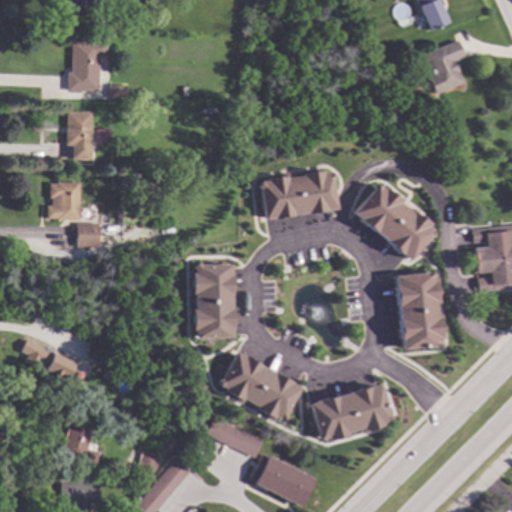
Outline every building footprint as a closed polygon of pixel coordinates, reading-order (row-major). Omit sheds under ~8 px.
[(86,0),(86,14),(63,14),(63,0),(86,0)] [(437,0),(438,1),(436,2),(444,22),(425,29),(412,0),(437,0)] [(104,40),(104,55),(96,55),(96,90),(64,89),(64,71),(68,71),(68,39),(104,40)] [(460,56),(449,60),(459,82),(431,94),(424,77),(429,75),(419,53),(453,39),(460,56)] [(393,70),(384,74),(380,65),(390,61),(393,70)] [(126,84),(125,98),(106,98),(106,83),(126,84)] [(88,159),(70,159),(70,145),(63,144),(64,110),(89,110),(88,159)] [(326,169),(329,169),(335,173),(332,176),(336,207),(264,218),(260,187),(257,185),(261,178),(265,178),(264,175),(288,172),(289,175),(302,173),(301,170),(326,167),(326,169)] [(119,183),(110,183),(110,174),(118,174),(119,183)] [(77,219),(54,219),(54,218),(44,218),(44,205),(48,205),(49,197),(46,197),(46,182),(54,182),(54,181),(77,182),(77,219)] [(403,198),(402,199),(411,207),(412,206),(431,222),(428,226),(430,227),(431,235),(427,235),(406,258),(350,212),(370,188),(370,184),(377,184),(380,186),(383,182),(403,198)] [(95,247),(73,246),(73,222),(96,222),(95,247)] [(511,287),(475,291),(468,228),(511,223),(511,287)] [(350,259),(347,262),(338,255),(341,251),(350,259)] [(229,265),(189,265),(189,339),(229,339),(229,265)] [(431,274),(431,277),(436,277),(438,314),(439,314),(441,339),(436,339),(437,342),(432,348),(430,345),(400,347),(393,274),(423,272),(425,269),(431,274)] [(74,362),(65,380),(41,369),(43,366),(37,363),(35,368),(21,361),(24,354),(16,350),(22,338),(74,362)] [(296,384),(229,355),(214,390),(252,406),(251,411),(280,423),(296,384)] [(111,375),(107,382),(92,372),(96,365),(111,375)] [(305,402),(314,441),(323,439),(324,440),(357,432),(357,431),(386,424),(377,386),(305,402)] [(92,424),(85,448),(97,451),(93,464),(58,454),(69,416),(92,424)] [(259,440),(250,457),(201,434),(209,416),(259,440)] [(194,443),(189,450),(184,446),(188,440),(194,443)] [(156,454),(151,472),(134,467),(139,450),(156,454)] [(311,478),(298,507),(245,482),(259,454),(311,478)] [(189,469),(151,511),(125,511),(174,456),(189,469)] [(97,484),(96,502),(87,502),(86,511),(69,511),(70,500),(57,500),(58,481),(97,484)]
